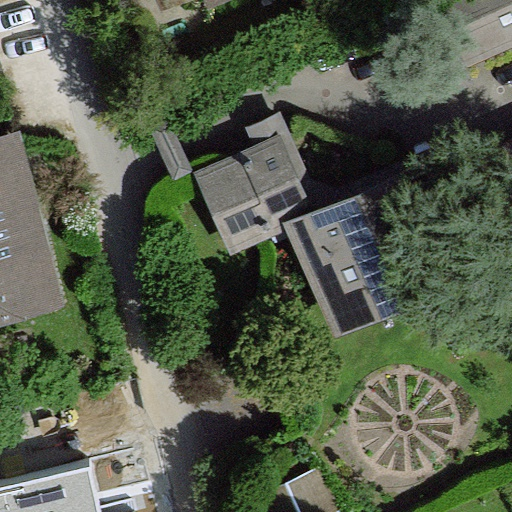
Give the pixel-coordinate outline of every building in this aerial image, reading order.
[(459,51),(511,28),(511,0),(448,0),(429,9),(443,45),(422,55),(435,87),(469,72),(459,51)] [(9,133),(0,135),(0,310),(53,297),(9,133)] [(332,207),(324,225),(335,247),(328,262),(339,285),(358,291),(391,277),(396,262),(440,243),(446,223),(437,204),(492,180),(482,156),(472,134),(405,164),(409,174),(332,207)] [(511,142),(482,156),(492,180),(502,201),(511,196),(511,142)] [(297,215),(303,197),(283,153),(267,146),(232,161),(225,177),(245,221),(262,230),(297,215)]
